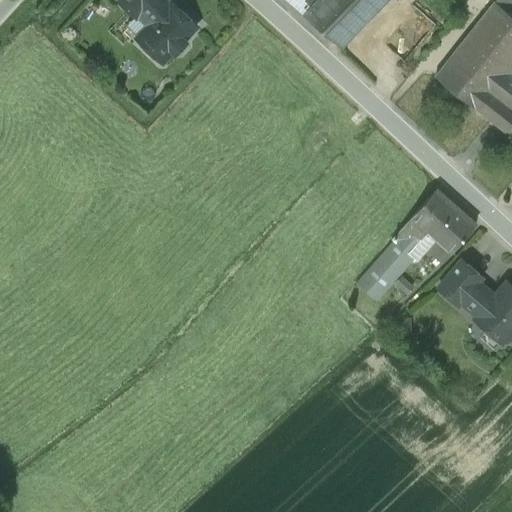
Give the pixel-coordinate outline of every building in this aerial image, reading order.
[(121,0),(120,2),(136,16),(150,0),(121,0)] [(176,12),(163,0),(150,0),(136,16),(147,28),(137,38),(158,58),(168,48),(172,51),(178,51),(184,45),(183,39),(197,25),(179,9),(176,12)] [(286,0),(303,14),(314,0),(286,0)] [(314,0),(303,14),(341,46),(386,0),(314,0)] [(511,0),(496,0),(495,2),(508,12),(511,6),(511,0)] [(511,15),(508,12),(495,2),(435,77),(492,121),(511,96),(511,83),(504,78),(511,68),(511,15)] [(476,225),(435,189),(411,217),(427,231),(408,254),(414,259),(416,260),(435,238),(452,253),(476,225)] [(411,217),(392,239),(394,241),(408,254),(427,231),(411,217)] [(394,241),(336,307),(356,325),(414,259),(408,254),(394,241)] [(462,260),(439,287),(458,304),(461,301),(478,281),(482,277),(462,260)] [(501,292),(496,297),(478,281),(461,301),(478,315),(475,318),(502,342),(505,339),(509,339),(511,335),(511,285),(507,281),(500,290),(500,292),(501,292)]
